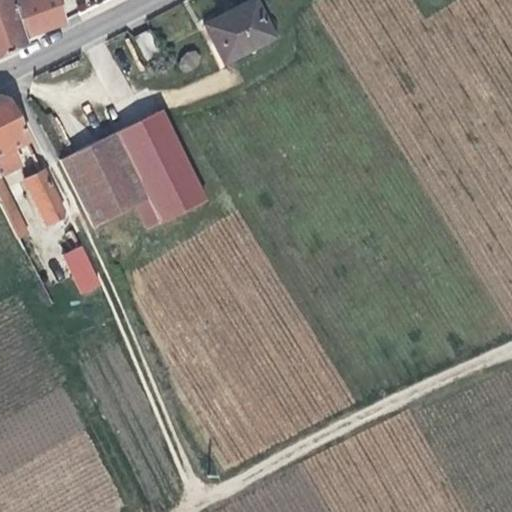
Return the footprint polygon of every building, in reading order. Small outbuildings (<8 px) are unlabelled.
[(0,0),(0,54),(23,44),(21,37),(8,1),(8,0),(0,0)] [(9,0),(8,1),(21,37),(42,28),(44,31),(62,23),(53,0),(9,0)] [(254,6),(205,30),(224,68),(273,43),(254,6)] [(148,33),(142,36),(155,62),(161,59),(148,33)] [(155,62),(142,36),(136,39),(149,65),(155,62)] [(0,97),(0,175),(20,166),(13,150),(27,142),(6,99),(0,97)] [(111,137),(135,183),(179,159),(154,113),(111,137)] [(60,165),(92,231),(145,202),(135,183),(111,137),(60,165)] [(145,202),(157,225),(201,200),(179,159),(135,183),(145,202)] [(57,220),(61,212),(41,171),(24,181),(46,225),(57,220)] [(0,206),(17,240),(28,233),(9,193),(0,178),(0,206)] [(79,292),(95,284),(77,247),(61,255),(79,292)]
